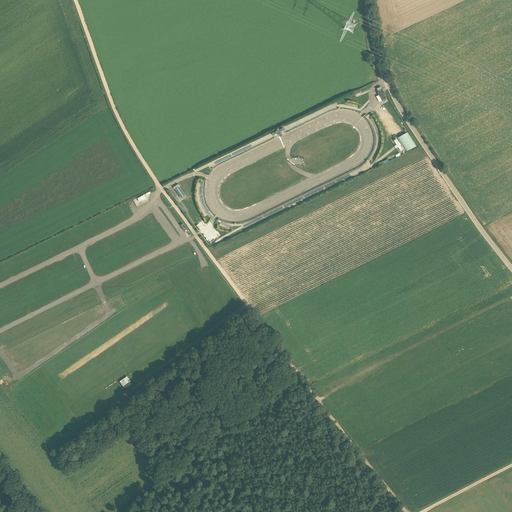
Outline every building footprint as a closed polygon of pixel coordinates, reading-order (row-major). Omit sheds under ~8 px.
[(381,101),(386,99),(387,99),(382,88),(376,91),(381,101)] [(277,131),(271,133),(272,136),(284,130),(283,127),(276,130),(277,131)] [(417,147),(406,132),(397,138),(407,152),(417,147)] [(179,186),(175,189),(182,198),(186,195),(179,186)] [(137,207),(143,203),(142,201),(140,202),(137,197),(133,200),(137,207)] [(119,382),(122,387),(130,382),(127,377),(119,382)]
